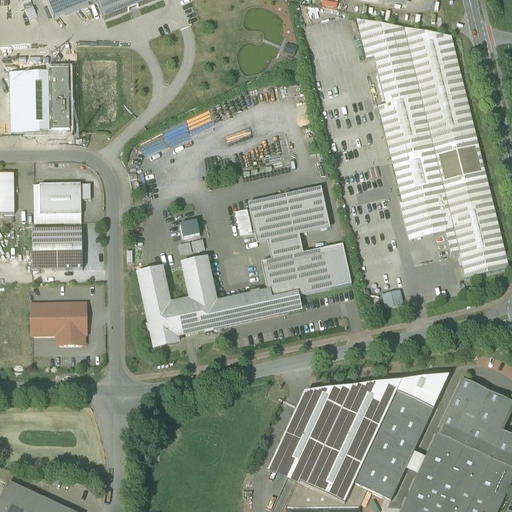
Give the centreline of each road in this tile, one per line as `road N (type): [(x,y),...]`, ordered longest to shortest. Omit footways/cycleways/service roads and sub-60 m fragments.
road 1 (residential): [(511,319),(187,387),(119,390)]
road 2 (residential): [(119,390),(113,200),(104,170),(80,156),(0,157)]
road 3 (unknown): [(281,0),(478,35)]
road 4 (tertiary): [(511,167),(478,35)]
road 5 (residential): [(116,511),(119,390)]
